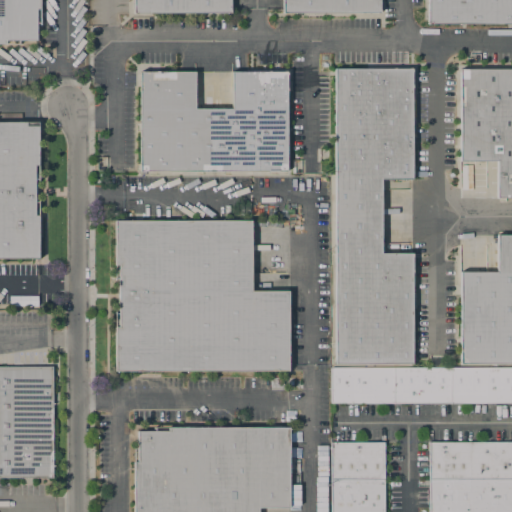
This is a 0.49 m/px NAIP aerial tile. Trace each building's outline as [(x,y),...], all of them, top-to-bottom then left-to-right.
[(0,0),(39,0),(39,9),(36,9),(36,40),(5,40),(5,44),(0,44),(0,0)] [(133,0),(229,0),(230,13),(134,13),(133,0)] [(378,0),(378,13),(282,13),(282,0),(378,0)] [(511,0),(511,24),(427,24),(427,0),(511,0)] [(334,68),(410,68),(411,178),(380,179),(380,254),(411,254),(411,364),(335,364),(334,68)] [(511,198),(496,198),(496,161),(460,161),(459,69),(511,69),(511,198)] [(286,170),(140,171),(139,72),(194,71),(194,109),(232,109),(232,71),(286,71),(286,170)] [(0,122),(38,122),(38,165),(34,165),(34,215),(38,215),(38,258),(0,258),(0,122)] [(115,371),(115,327),(118,327),(118,265),(115,265),(115,221),(250,221),(250,291),(287,291),(287,366),(287,371),(115,371)] [(511,363),(459,363),(459,272),(496,272),(496,235),(511,235),(511,363)] [(52,478),(0,478),(0,366),(52,366),(52,478)] [(511,402),(330,403),(330,369),(511,368),(511,402)] [(133,511),(133,462),(137,462),(137,431),(167,431),(167,428),(288,427),(288,507),(257,507),(257,511),(133,511)] [(331,511),(331,443),(383,442),(383,480),(383,511),(331,511)] [(511,511),(429,511),(429,442),(511,442),(511,511)]
